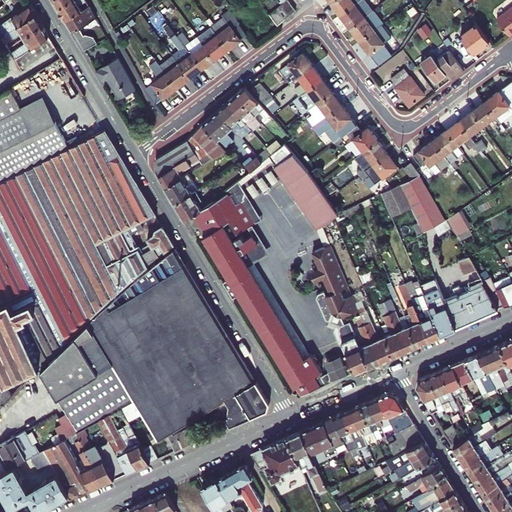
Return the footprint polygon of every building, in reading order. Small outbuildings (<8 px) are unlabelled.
[(72,0),(58,8),(65,19),(89,5),(86,0),(72,0)] [(286,0),(282,4),(290,15),(296,10),(288,0),(286,0)] [(333,0),(331,2),(341,15),(360,0),(333,0)] [(371,7),(365,0),(360,0),(341,15),(350,28),(365,17),(373,11),(379,6),(377,3),(371,7)] [(0,25),(0,35),(2,38),(36,14),(30,4),(0,25)] [(276,9),(284,20),(290,15),(282,4),(276,9)] [(89,5),(65,19),(84,50),(97,43),(94,36),(86,34),(84,35),(79,27),(96,18),(89,5)] [(511,7),(497,19),(509,35),(511,32),(511,7)] [(269,14),(278,25),(284,20),(276,9),(269,14)] [(2,38),(6,44),(21,33),(24,38),(42,25),(36,14),(2,38)] [(217,34),(228,49),(248,35),(247,34),(235,18),(229,23),(224,17),(214,24),(210,18),(207,21),(212,27),(217,34)] [(350,28),(360,40),(375,29),(365,17),(350,28)] [(202,25),(206,31),(212,27),(207,21),(202,25)] [(428,22),(419,28),(425,37),(434,31),(428,22)] [(474,53),(489,42),(476,24),(461,35),(474,53)] [(17,49),(12,53),(15,59),(49,36),(42,25),(24,38),(27,42),(17,49)] [(360,40),(375,60),(386,52),(381,45),(385,43),(375,29),(360,40)] [(217,34),(204,44),(215,59),(228,49),(217,34)] [(15,59),(22,69),(55,46),(49,36),(15,59)] [(192,54),(204,44),(198,36),(188,43),(185,45),(192,54)] [(190,78),(203,68),(192,54),(185,45),(181,40),(178,42),(182,48),(172,55),(173,56),(179,63),(190,78)] [(14,44),(9,48),(12,53),(17,49),(14,44)] [(192,54),(203,68),(215,59),(204,44),(192,54)] [(420,47),(424,53),(429,50),(424,44),(420,47)] [(451,80),(464,70),(449,50),(436,60),(432,54),(421,62),(435,82),(446,74),(451,80)] [(280,70),(290,83),(299,77),(313,66),(303,53),(280,70)] [(166,73),(179,63),(173,56),(163,63),(160,65),(166,73)] [(119,98),(136,89),(118,57),(101,67),(102,67),(96,70),(102,80),(107,77),(119,98)] [(147,87),(158,102),(177,88),(166,73),(160,65),(156,59),(152,62),(156,68),(154,70),(158,74),(160,77),(153,83),(147,87)] [(166,73),(177,88),(190,78),(179,63),(166,73)] [(303,82),(294,89),(300,96),(323,79),(313,66),(299,77),(303,82)] [(395,88),(410,106),(425,95),(405,68),(391,79),(397,86),(395,88)] [(151,79),(153,83),(160,77),(158,74),(151,79)] [(300,96),(294,100),(303,113),(309,109),(333,91),(323,79),(300,96)] [(264,103),(272,97),(260,82),(252,88),(264,103)] [(237,94),(255,116),(261,111),(267,118),(271,115),(262,104),(246,86),(237,94)] [(485,101),(496,116),(500,113),(505,119),(511,113),(511,93),(506,86),(485,101)] [(0,385),(3,384),(41,367),(64,344),(88,320),(103,306),(118,292),(131,281),(174,244),(163,225),(156,230),(154,234),(147,239),(149,242),(152,247),(141,254),(138,248),(131,234),(143,227),(140,221),(156,213),(106,129),(80,142),(69,148),(66,141),(56,121),(34,133),(21,108),(11,89),(0,95),(0,385)] [(316,118),(319,122),(342,104),(333,91),(309,109),(316,118)] [(255,116),(237,94),(228,102),(252,129),(253,131),(262,123),(255,116)] [(21,108),(34,133),(56,121),(43,96),(21,108)] [(264,103),(269,108),(276,102),(272,97),(264,103)] [(472,111),(483,125),(496,116),(485,101),(472,111)] [(242,137),(252,129),(228,102),(218,110),(237,132),(242,137)] [(319,122),(314,126),(321,135),(326,131),(334,142),(341,137),(346,133),(357,124),(342,104),(319,122)] [(234,135),(237,132),(218,110),(203,123),(224,147),(235,137),(234,135)] [(483,125),(472,111),(460,120),(470,135),(478,130),(483,125)] [(311,122),(314,126),(319,122),(316,118),(311,122)] [(447,130),(458,145),(463,140),(469,148),(473,145),(478,152),(481,149),(477,143),(470,135),(460,120),(447,130)] [(193,134),(213,158),(226,150),(224,147),(203,123),(203,124),(193,134)] [(379,140),(369,127),(363,132),(357,124),(346,133),(352,140),(354,139),(364,151),(379,140)] [(497,128),(502,134),(507,130),(502,124),(497,128)] [(458,145),(447,130),(434,140),(455,168),(456,169),(459,167),(454,160),(458,158),(457,157),(463,152),(458,145)] [(470,135),(477,143),(482,139),(483,138),(478,130),(470,135)] [(202,164),(213,158),(193,134),(188,139),(188,140),(200,160),(202,164)] [(66,141),(69,148),(80,142),(77,135),(66,141)] [(357,156),(364,151),(354,139),(352,140),(346,145),(350,151),(352,150),(357,156)] [(481,149),(482,151),(488,147),(482,139),(477,143),(481,149)] [(180,171),(200,160),(188,140),(156,159),(157,171),(166,186),(183,176),(180,171)] [(388,153),(379,140),(364,151),(357,156),(356,157),(363,167),(357,171),(359,175),(388,153)] [(434,140),(413,155),(421,166),(427,161),(430,165),(435,162),(441,170),(448,165),(452,171),(455,168),(434,140)] [(272,160),(276,165),(274,167),(317,229),(318,228),(323,225),(334,217),(339,213),(328,198),(321,188),(319,185),(310,172),(309,171),(308,170),(304,165),(293,153),(287,146),(285,143),(282,146),(272,153),(269,156),(272,160)] [(258,156),(263,161),(269,156),(272,153),(267,148),(258,156)] [(359,175),(363,180),(369,175),(371,177),(379,171),(383,177),(398,166),(388,153),(359,175)] [(272,160),(269,156),(263,161),(251,171),(239,181),(241,185),(272,160)] [(244,162),(251,171),(263,161),(258,156),(250,162),(247,159),(244,162)] [(404,167),(412,178),(419,175),(421,174),(411,162),(404,167)] [(265,174),(273,185),(279,180),(272,170),(265,174)] [(166,186),(176,202),(197,190),(199,189),(189,172),(183,176),(166,186)] [(412,178),(401,184),(411,204),(413,208),(419,221),(424,232),(434,227),(439,236),(452,229),(447,219),(445,220),(419,175),(412,178)] [(256,181),(263,191),(269,187),(262,177),(256,181)] [(330,375),(329,372),(324,375),(317,379),(314,376),(322,371),(311,354),(303,358),(248,267),(231,238),(253,224),(257,222),(244,199),(245,192),(241,185),(239,181),(226,190),(228,193),(206,206),(192,215),(230,278),(223,282),(233,298),(240,294),(302,395),(321,387),(329,381),(330,381),(330,380),(331,380),(331,379),(331,378),(331,377),(331,376),(330,375)] [(330,182),(321,188),(328,198),(337,191),(330,182)] [(247,187),(254,198),(260,193),(253,183),(247,187)] [(382,193),(391,214),(411,204),(401,184),(382,193)] [(176,202),(185,219),(192,215),(206,206),(197,190),(176,202)] [(262,220),(245,192),(244,199),(257,222),(258,222),(262,220)] [(360,203),(363,210),(372,206),(370,199),(360,203)] [(360,209),(358,204),(346,210),(348,215),(360,209)] [(391,214),(392,217),(413,208),(411,204),(391,214)] [(459,211),(469,228),(472,226),(462,209),(459,211)] [(456,235),(469,228),(459,211),(447,219),(452,229),(456,235)] [(419,221),(413,225),(419,235),(422,233),(424,232),(419,221)] [(231,238),(248,267),(255,262),(270,253),(253,224),(231,238)] [(325,246),(331,244),(323,225),(318,228),(325,246)] [(456,235),(459,241),(472,235),(469,228),(456,235)] [(138,248),(141,254),(152,247),(149,242),(138,248)] [(325,246),(319,249),(347,314),(359,309),(353,295),(344,299),(340,290),(349,286),(331,244),(325,246)] [(89,323),(42,370),(68,414),(78,431),(82,429),(87,426),(99,420),(110,414),(121,408),(129,421),(143,414),(145,418),(153,432),(156,436),(159,440),(188,423),(218,404),(237,393),(257,381),(176,247),(134,281),(105,308),(89,323)] [(347,314),(319,249),(313,252),(320,268),(324,277),(330,293),(326,295),(325,290),(318,293),(317,297),(326,320),(339,325),(340,327),(339,329),(340,332),(339,334),(342,339),(343,339),(344,341),(342,342),(355,372),(369,366),(361,346),(356,336),(350,322),(345,324),(342,318),(343,316),(347,314)] [(483,280),(470,256),(468,257),(468,256),(459,260),(464,274),(472,271),(476,279),(478,282),(470,286),(471,288),(467,290),(465,286),(461,288),(459,285),(453,288),(456,295),(444,300),(456,328),(498,310),(489,293),(483,283),(484,283),(484,282),(484,281),(483,280)] [(248,267),(303,358),(311,354),(255,262),(248,267)] [(311,272),(315,281),(324,277),(320,268),(311,272)] [(494,282),(491,276),(483,280),(484,281),(484,282),(484,283),(483,283),(489,293),(497,289),(505,307),(511,303),(511,277),(510,275),(494,282)] [(442,334),(456,328),(444,300),(436,279),(421,285),(426,297),(442,334)] [(430,340),(442,334),(426,297),(420,300),(412,280),(405,283),(430,340)] [(395,301),(398,299),(391,282),(388,284),(395,301)] [(405,316),(417,345),(430,340),(405,283),(399,285),(411,313),(405,315),(405,316)] [(391,299),(385,302),(390,313),(405,350),(417,345),(405,316),(400,318),(391,299)] [(365,324),(381,360),(393,355),(385,336),(379,338),(367,309),(360,312),(365,324)] [(385,336),(393,355),(405,350),(390,313),(383,316),(391,333),(385,336)] [(361,346),(369,366),(381,360),(365,324),(359,326),(366,344),(361,346)] [(511,338),(500,344),(511,370),(511,338)] [(511,384),(511,370),(500,344),(489,349),(507,387),(511,384)] [(507,387),(489,349),(478,353),(495,385),(498,383),(500,386),(503,392),(508,390),(507,387)] [(495,385),(478,353),(466,359),(474,377),(479,375),(487,392),(496,388),(495,385)] [(325,362),(333,380),(349,373),(341,355),(325,362)] [(474,377),(466,359),(453,364),(462,382),(474,377)] [(462,382),(453,364),(442,369),(455,397),(460,394),(461,396),(465,404),(471,401),(470,400),(462,382)] [(455,397),(442,369),(429,374),(443,403),(449,401),(453,409),(455,412),(461,409),(455,397)] [(324,375),(322,371),(314,376),(317,379),(324,375)] [(443,403),(429,374),(419,379),(417,386),(432,412),(438,409),(439,412),(445,409),(443,403)] [(487,392),(479,375),(474,377),(482,394),(487,392)] [(270,403),(257,381),(237,393),(244,406),(248,412),(250,410),(251,412),(251,411),(254,416),(260,414),(268,410),(270,403)] [(0,408),(13,395),(3,384),(0,385),(0,408)] [(499,392),(496,388),(487,392),(489,397),(499,392)] [(415,423),(397,394),(390,391),(390,392),(379,396),(392,424),(394,429),(396,433),(415,423)] [(237,393),(218,404),(227,417),(225,418),(230,427),(254,416),(251,411),(251,412),(250,410),(248,412),(244,406),(237,393)] [(465,413),(457,398),(461,396),(460,394),(455,397),(461,409),(463,414),(465,413)] [(392,424),(379,396),(370,400),(382,428),(392,424)] [(382,428),(370,400),(361,404),(377,439),(383,436),(385,442),(388,441),(387,439),(387,437),(385,433),(382,428)] [(453,409),(449,401),(443,403),(445,409),(447,412),(453,409)] [(504,402),(478,415),(481,422),(482,423),(508,410),(504,402)] [(377,439),(361,404),(352,408),(368,444),(377,440),(377,439)] [(368,444),(352,408),(343,412),(360,452),(361,456),(366,454),(369,461),(374,459),(368,444)] [(497,432),(492,424),(511,414),(508,410),(482,423),(484,427),(477,432),(473,434),(462,441),(453,446),(459,456),(497,432)] [(360,452),(343,412),(333,416),(348,449),(351,455),(360,452)] [(62,424),(69,436),(76,432),(78,431),(68,414),(59,419),(62,424)] [(115,451),(127,473),(138,467),(118,429),(110,414),(99,420),(109,440),(115,451)] [(348,449),(333,416),(324,420),(339,453),(348,449)] [(339,453),(324,420),(313,425),(328,459),(340,454),(339,453)] [(484,427),(482,423),(481,422),(473,426),(477,432),(484,427)] [(425,440),(415,423),(396,433),(399,439),(389,443),(395,456),(406,450),(425,440)] [(55,428),(62,440),(64,439),(69,436),(62,424),(55,428)] [(394,429),(392,424),(382,428),(385,433),(394,429)] [(460,439),(453,424),(443,430),(452,444),(460,439)] [(328,459),(313,425),(302,430),(318,466),(329,461),(328,459)] [(124,426),(118,429),(138,467),(150,462),(143,448),(132,427),(126,430),(124,426)] [(76,432),(104,483),(115,478),(103,458),(97,447),(93,449),(85,433),(82,429),(78,431),(76,432)] [(170,436),(176,449),(192,442),(186,429),(170,436)] [(318,466),(302,430),(288,436),(299,463),(303,472),(309,469),(312,475),(319,491),(327,488),(318,466)] [(25,431),(0,444),(0,451),(2,455),(5,461),(2,462),(7,470),(14,466),(31,457),(39,452),(35,444),(33,445),(25,431)] [(69,436),(72,443),(75,442),(84,458),(77,462),(92,488),(104,483),(76,432),(69,436)] [(497,432),(459,456),(465,465),(488,451),(485,447),(487,445),(500,437),(497,432)] [(64,439),(68,445),(72,443),(69,436),(64,439)] [(299,463),(288,436),(252,453),(261,468),(266,466),(271,477),(273,480),(280,477),(282,472),(281,471),(299,463)] [(69,494),(71,497),(92,488),(77,462),(68,445),(64,439),(62,440),(43,450),(51,464),(57,474),(69,494)] [(97,447),(103,458),(115,451),(109,440),(97,447)] [(431,449),(425,440),(406,450),(395,456),(386,460),(389,465),(383,469),(385,473),(386,474),(392,471),(397,468),(431,449)] [(150,462),(159,458),(151,444),(143,448),(150,462)] [(504,454),(498,445),(490,450),(488,451),(465,465),(471,474),(504,454)] [(436,457),(431,449),(397,468),(403,476),(436,457)] [(39,452),(31,457),(39,471),(51,464),(43,450),(39,452)] [(115,478),(127,473),(115,451),(103,458),(115,478)] [(504,454),(471,474),(477,484),(502,468),(500,464),(506,460),(511,457),(508,451),(504,454)] [(440,464),(436,457),(403,476),(408,484),(440,464)] [(263,504),(249,479),(253,476),(253,475),(246,462),(218,478),(218,477),(217,478),(229,498),(242,491),(254,511),(264,511),(262,509),(263,504)] [(445,472),(440,464),(408,484),(406,485),(410,491),(421,485),(424,491),(433,486),(449,477),(445,472)] [(511,474),(511,469),(509,464),(502,468),(477,484),(483,493),(500,482),(511,474)] [(0,473),(0,487),(11,508),(30,497),(38,511),(69,494),(57,474),(49,479),(48,477),(42,481),(43,482),(28,491),(23,481),(24,480),(21,474),(19,475),(14,466),(7,470),(0,473)] [(271,477),(266,466),(261,468),(267,478),(271,477)] [(511,474),(500,482),(483,493),(488,502),(505,491),(511,487),(510,483),(511,483),(511,481),(511,474)] [(229,498),(217,478),(216,478),(216,477),(213,477),(208,479),(207,483),(208,483),(203,486),(218,511),(227,511),(226,510),(226,509),(224,508),(221,503),(229,498)] [(456,490),(449,477),(433,486),(424,491),(412,499),(417,506),(407,511),(418,511),(441,499),(456,490)] [(511,487),(505,491),(488,502),(494,511),(511,500),(511,487)] [(438,511),(462,498),(456,490),(441,499),(418,511),(438,511)] [(177,509),(167,492),(155,497),(163,511),(171,511),(172,511),(176,509),(177,509)] [(163,511),(155,497),(145,502),(151,511),(163,511)] [(234,505),(229,498),(221,503),(224,508),(226,509),(226,510),(234,505)] [(458,511),(467,507),(462,498),(438,511),(458,511)] [(385,511),(389,510),(383,500),(377,503),(382,511),(385,511)] [(511,511),(511,500),(494,511),(511,511)] [(151,511),(145,502),(131,508),(132,511),(151,511)]
